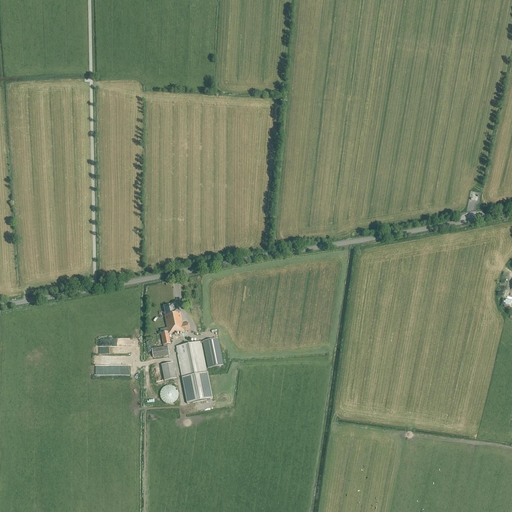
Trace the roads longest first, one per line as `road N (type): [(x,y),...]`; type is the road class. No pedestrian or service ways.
road 1 (unclassified): [(0,307),(511,212)]
road 2 (unknown): [(88,0),(93,291)]
